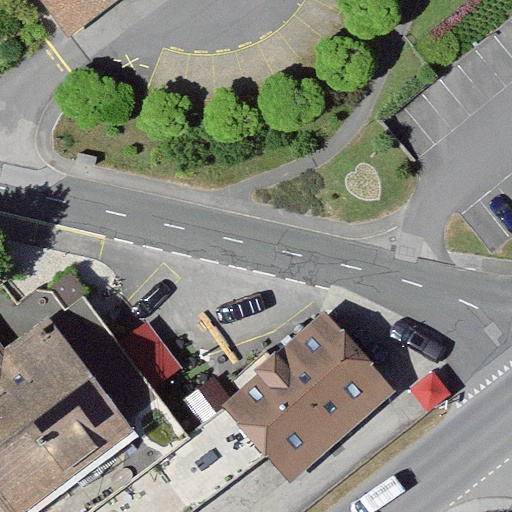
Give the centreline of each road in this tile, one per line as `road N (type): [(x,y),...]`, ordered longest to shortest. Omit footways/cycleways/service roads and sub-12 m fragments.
road 1 (residential): [(0,188),(471,300),(511,328)]
road 2 (secondary): [(393,511),(511,418)]
